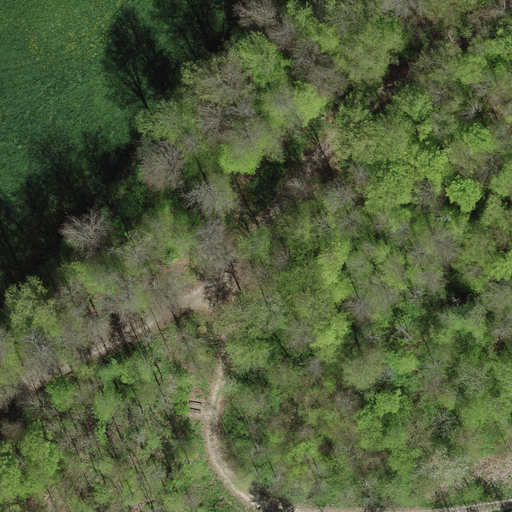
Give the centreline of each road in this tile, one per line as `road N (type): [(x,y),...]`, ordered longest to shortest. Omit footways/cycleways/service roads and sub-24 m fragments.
road 1 (track): [(511,4),(393,90),(222,282)]
road 2 (track): [(222,282),(229,329),(225,461),(252,494),(292,511)]
road 3 (track): [(0,398),(222,282)]
